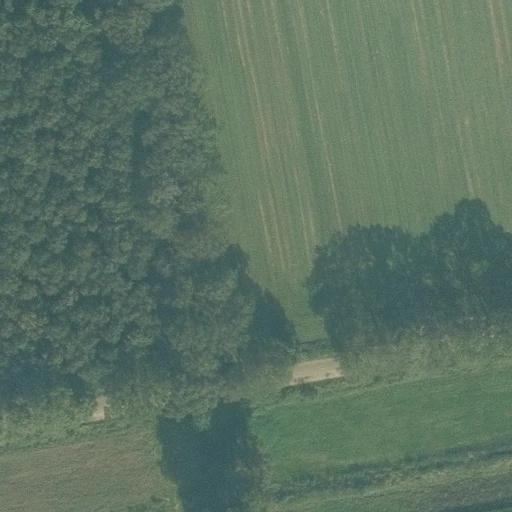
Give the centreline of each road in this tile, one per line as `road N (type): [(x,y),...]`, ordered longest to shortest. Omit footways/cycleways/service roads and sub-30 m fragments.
road 1 (unclassified): [(0,424),(511,334)]
road 2 (track): [(139,0),(214,387)]
road 3 (track): [(238,511),(214,387)]
